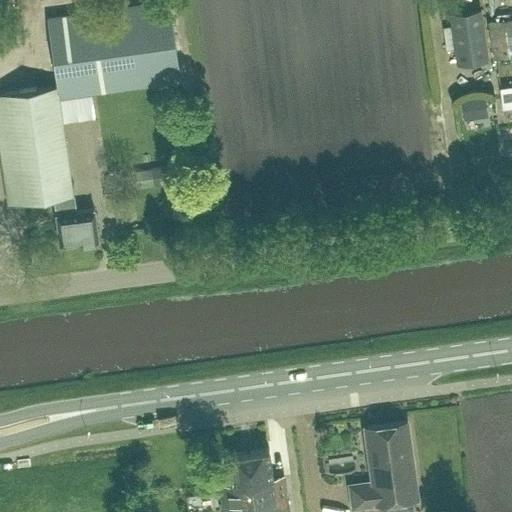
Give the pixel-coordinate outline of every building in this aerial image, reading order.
[(59,95),(181,78),(169,0),(160,0),(47,16),(56,83),(0,91),(0,148),(8,202),(54,195),(56,211),(60,241),(80,239),(83,241),(85,241),(94,240),(95,240),(95,239),(98,236),(94,206),(75,209),(59,95)] [(486,57),(479,9),(449,13),(456,62),(486,57)] [(511,16),(488,21),(493,56),(511,53),(511,16)] [(511,78),(498,81),(502,102),(511,100),(511,78)] [(375,503),(417,497),(411,451),(412,448),(411,443),(409,441),(406,419),(364,425),(367,448),(366,450),(367,456),(369,459),(375,503)] [(221,511),(288,511),(283,475),(272,476),(268,447),(226,453),(230,482),(218,484),(221,511)]
